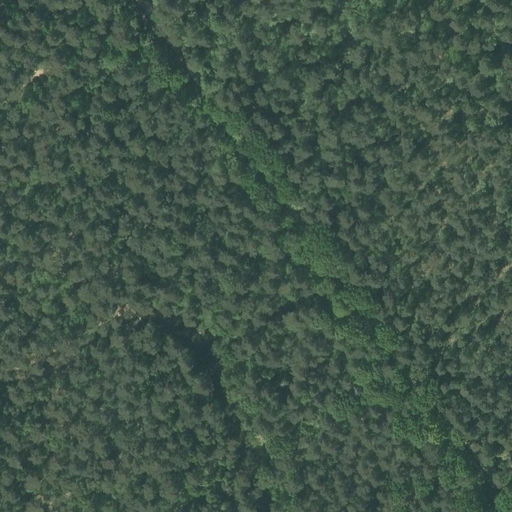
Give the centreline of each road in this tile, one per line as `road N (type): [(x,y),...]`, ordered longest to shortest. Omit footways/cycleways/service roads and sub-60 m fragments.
road 1 (track): [(409,359),(135,0)]
road 2 (track): [(0,389),(129,307),(159,305),(197,334),(246,444)]
road 3 (track): [(0,224),(118,155),(112,125),(68,67)]
road 4 (track): [(169,467),(50,501),(0,396)]
road 5 (track): [(511,505),(409,359)]
road 6 (track): [(246,444),(399,364)]
